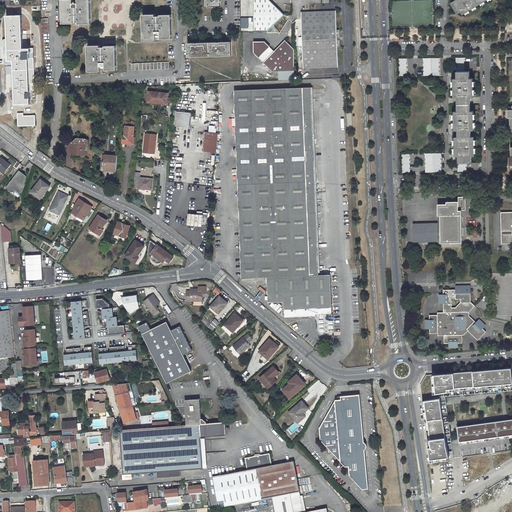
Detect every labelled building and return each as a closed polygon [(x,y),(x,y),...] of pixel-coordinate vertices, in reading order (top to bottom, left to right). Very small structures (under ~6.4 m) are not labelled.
[(71,0),(60,0),(60,23),(72,23),(72,21),(76,21),(76,23),(89,23),(88,0),(76,0),(77,1),(72,1),(71,0)] [(267,31),(283,16),(268,0),(252,0),(253,31),(267,31)] [(455,0),(451,3),(457,14),(461,12),(462,15),(465,13),(466,15),(470,13),(469,11),(472,9),(473,11),(477,9),(476,7),(481,4),(482,6),(486,3),(485,2),(487,0),(488,0),(489,1),(491,0),(455,0)] [(339,40),(339,38),(340,38),(340,30),(337,30),(336,10),(301,11),(302,37),(298,37),(298,46),(302,46),(303,68),(338,67),(337,48),(340,48),(340,40),(339,40)] [(142,14),(142,40),(155,40),(154,36),(159,36),(159,39),(171,39),(170,14),(159,15),(159,16),(154,16),(154,14),(142,14)] [(0,64),(3,64),(3,65),(5,67),(13,67),(14,104),(29,103),(29,84),(34,84),(33,58),(29,58),(29,52),(27,52),(26,44),(22,45),(21,15),(6,16),(7,39),(4,40),(2,42),(3,61),(0,61),(0,64)] [(231,56),(230,41),(186,42),(187,57),(231,56)] [(294,79),(294,50),(285,41),(274,52),(263,63),(272,72),(279,72),(279,79),(294,79)] [(253,42),(254,53),(259,59),(270,48),(270,47),(265,42),(253,42)] [(99,70),(99,67),(104,67),(104,70),(115,69),(114,46),(103,46),(103,47),(99,47),(99,45),(86,45),(86,71),(99,70)] [(263,63),(274,52),(270,48),(259,59),(263,63)] [(469,78),(468,71),(463,71),(463,57),(455,57),(456,78),(453,78),(453,90),(451,90),(451,94),(453,94),(453,97),(456,97),(457,111),(454,111),(454,130),(457,130),(458,137),(454,137),(455,148),(453,148),(453,153),(455,152),(455,156),(458,156),(458,171),(466,171),(466,162),(471,162),(471,155),(474,155),(474,152),(476,152),(476,148),(474,148),(474,144),(476,144),(476,139),(474,140),(474,136),(470,136),(470,129),(473,129),(473,126),(475,126),(475,122),(473,122),(473,118),(475,118),(475,114),(473,114),(473,111),(470,111),(469,97),(472,97),(472,93),(474,93),(474,89),(472,89),(472,85),(474,85),(474,81),(472,81),(472,78),(469,78)] [(399,58),(400,76),(408,75),(406,58),(399,58)] [(438,58),(423,58),(423,76),(438,75),(438,58)] [(131,63),(131,69),(168,68),(168,61),(131,63)] [(317,275),(309,87),(289,88),(234,90),(242,279),(268,278),(269,302),(285,302),(285,315),(333,314),(332,275),(317,275)] [(168,101),(169,92),(149,90),(148,101),(163,102),(163,101),(168,101)] [(177,108),(176,122),(190,123),(191,109),(177,108)] [(35,113),(24,113),(23,110),(18,111),(18,124),(35,123),(35,113)] [(122,135),(121,142),(132,143),(134,122),(125,122),(124,135),(122,135)] [(218,131),(190,128),(190,133),(184,133),(182,152),(203,154),(204,147),(216,149),(218,131)] [(156,133),(146,132),(144,151),(154,152),(156,133)] [(72,142),(72,143),(71,154),(85,155),(85,150),(88,151),(88,141),(87,140),(85,139),(81,138),(79,138),(78,139),(76,139),(74,140),(72,142)] [(426,153),(426,156),(426,172),(441,172),(441,156),(440,153),(426,153)] [(402,154),(402,157),(402,173),(410,172),(409,154),(402,154)] [(117,156),(102,155),(102,161),(104,161),(104,170),(116,171),(117,156)] [(0,169),(6,174),(13,166),(3,158),(0,162),(0,169)] [(20,171),(6,188),(15,195),(18,192),(20,194),(25,188),(27,176),(20,171)] [(140,178),(140,173),(134,172),(133,187),(152,190),(153,179),(140,178)] [(41,180),(32,192),(41,200),(51,187),(41,180)] [(69,197),(59,192),(51,211),(61,216),(69,197)] [(466,211),(466,197),(458,197),(458,202),(446,202),(446,204),(438,205),(438,216),(440,216),(440,244),(462,243),(461,211),(466,211)] [(93,207),(80,199),(76,204),(75,208),(76,210),(74,214),(84,220),(93,207)] [(511,212),(500,212),(500,244),(511,243),(511,212)] [(200,215),(188,214),(187,223),(199,224),(200,215)] [(103,231),(102,230),(107,222),(99,216),(89,230),(99,237),(103,231)] [(125,243),(130,228),(123,226),(123,224),(119,223),(113,239),(125,243)] [(1,224),(3,242),(11,241),(20,240),(20,239),(11,232),(1,224)] [(436,225),(414,226),(414,242),(436,241),(436,225)] [(145,247),(136,241),(125,257),(135,264),(141,256),(140,255),(145,247)] [(61,244),(58,247),(65,253),(68,250),(61,244)] [(174,257),(158,245),(151,254),(153,255),(152,257),(152,259),(152,261),(153,262),(151,264),(154,266),(155,263),(157,264),(159,264),(161,263),(162,261),(163,263),(165,260),(169,263),(174,257)] [(11,263),(20,262),(19,247),(10,248),(10,251),(10,253),(11,263)] [(38,262),(42,258),(35,252),(31,257),(38,262)] [(40,272),(40,268),(34,269),(28,270),(28,269),(26,270),(26,274),(29,273),(29,275),(28,275),(28,278),(30,278),(30,279),(33,279),(33,282),(39,281),(38,280),(41,279),(40,278),(44,277),(43,275),(42,275),(41,271),(40,272)] [(202,286),(198,287),(198,289),(198,291),(191,291),(187,291),(187,301),(195,301),(202,301),(203,301),(202,293),(206,293),(206,287),(202,286)] [(219,295),(222,290),(215,286),(213,292),(219,295)] [(442,344),(447,344),(447,347),(457,347),(457,343),(461,343),(461,335),(461,329),(466,329),(472,323),(466,317),(464,317),(464,312),(468,312),(473,307),(469,303),(469,290),(466,290),(466,286),(454,287),(454,290),(454,292),(450,292),(450,290),(442,290),(442,295),(438,295),(438,304),(442,304),(442,315),(428,316),(428,320),(424,320),(424,329),(428,329),(428,333),(442,333),(442,344)] [(160,303),(153,294),(143,301),(152,313),(158,309),(156,306),(160,303)] [(218,314),(227,303),(219,296),(210,307),(218,314)] [(102,299),(96,299),(97,308),(102,307),(102,311),(97,311),(98,319),(102,319),(102,326),(107,325),(108,334),(125,333),(124,325),(118,326),(117,316),(113,316),(112,308),(110,308),(109,304),(102,299)] [(82,301),(71,302),(74,339),(85,338),(82,301)] [(20,325),(35,324),(33,306),(28,306),(28,308),(26,308),(26,306),(23,307),(24,310),(24,311),(25,311),(25,314),(24,314),(24,316),(19,317),(20,325)] [(15,356),(10,310),(0,311),(0,373),(11,372),(11,374),(11,377),(17,376),(16,370),(16,363),(9,364),(8,357),(15,356)] [(476,322),(468,314),(468,312),(464,312),(464,317),(466,317),(472,323),(476,322)] [(232,333),(243,321),(235,313),(224,325),(232,333)] [(206,326),(210,323),(204,317),(200,320),(206,326)] [(212,331),(220,322),(215,318),(207,326),(212,331)] [(468,330),(477,340),(486,331),(483,329),(485,326),(478,319),(476,322),(472,323),(466,329),(468,330)] [(170,327),(167,321),(157,326),(160,332),(170,327)] [(184,355),(192,350),(180,326),(171,330),(170,327),(160,332),(157,326),(151,329),(147,322),(139,326),(167,383),(191,371),(184,355)] [(35,329),(25,330),(25,338),(24,339),(25,344),(25,349),(35,348),(35,343),(36,343),(35,329)] [(248,333),(233,346),(240,354),(251,345),(249,343),(253,339),(248,333)] [(270,340),(260,352),(268,360),(274,353),(274,354),(280,348),(270,340)] [(25,349),(25,355),(26,355),(26,357),(25,357),(26,364),(37,363),(37,356),(36,356),(36,354),(36,348),(35,348),(25,349)] [(136,350),(98,354),(99,364),(137,361),(136,350)] [(92,352),(64,355),(65,365),(93,362),(92,352)] [(268,388),(277,381),(277,380),(274,377),(280,372),(274,366),(260,378),(268,388)] [(511,385),(511,380),(511,368),(448,373),(426,375),(420,385),(430,461),(453,458),(452,451),(447,452),(446,445),(439,393),(447,391),(511,385)] [(110,379),(107,369),(95,372),(98,382),(110,379)] [(76,378),(80,378),(80,371),(64,372),(65,377),(55,377),(55,385),(76,384),(76,378)] [(22,383),(21,376),(0,378),(0,387),(5,387),(5,384),(22,383)] [(290,399),(306,385),(297,376),(289,383),(290,384),(282,391),(290,399)] [(511,390),(511,385),(447,391),(439,393),(446,445),(447,452),(452,451),(444,397),(511,390)] [(163,389),(161,390),(162,392),(162,399),(165,399),(165,401),(164,401),(164,402),(162,403),(162,404),(170,403),(163,389)] [(128,392),(117,395),(121,409),(132,406),(132,405),(136,404),(134,398),(130,399),(128,392)] [(94,401),(89,401),(90,413),(106,411),(105,403),(104,403),(103,394),(96,395),(97,402),(94,402),(94,401)] [(364,489),(370,488),(366,449),(367,449),(368,447),(368,446),(368,445),(367,443),(365,441),(361,394),(342,396),(342,399),(337,400),(321,429),(321,440),(350,470),(351,475),(364,489)] [(119,430),(123,474),(123,479),(132,479),(131,473),(157,471),(158,477),(181,475),(180,470),(203,468),(201,437),(226,435),(225,422),(207,423),(207,422),(208,420),(204,417),(203,418),(201,418),(200,399),(185,400),(187,425),(169,426),(152,427),(119,430)] [(304,414),(309,410),(302,402),(289,413),(298,424),(306,417),(304,414)] [(134,413),(132,406),(121,409),(125,423),(136,419),(139,418),(138,412),(136,412),(134,413)] [(3,424),(10,424),(9,411),(2,411),(3,424)] [(511,435),(511,419),(507,420),(503,421),(488,423),(483,423),(468,425),(464,426),(456,427),(458,442),(511,435)] [(64,434),(78,432),(78,431),(77,424),(77,420),(63,422),(64,434)] [(25,433),(25,437),(26,437),(30,437),(30,432),(29,421),(24,421),(24,423),(19,423),(19,424),(17,424),(17,423),(18,429),(19,429),(20,429),(21,434),(25,433)] [(111,431),(103,432),(103,442),(111,442),(111,431)] [(72,447),(77,446),(76,433),(71,434),(71,436),(61,437),(62,438),(63,438),(63,442),(66,442),(69,441),(71,441),(72,447)] [(31,437),(31,445),(42,445),(42,437),(31,437)] [(22,445),(26,445),(25,438),(15,439),(16,454),(16,457),(18,470),(19,479),(20,485),(27,485),(24,455),(22,455),(21,447),(22,447),(22,445)] [(104,462),(103,450),(94,451),(94,453),(83,454),(85,467),(96,465),(95,463),(104,462)] [(248,471),(213,478),(215,490),(218,502),(224,501),(225,507),(273,498),(274,505),(301,500),(300,493),(294,462),(272,467),(270,454),(245,459),(248,471)] [(11,471),(18,470),(16,457),(15,457),(15,455),(9,456),(10,471),(11,471)] [(38,458),(34,458),(35,460),(34,460),(36,485),(49,484),(49,479),(50,479),(49,464),(48,464),(47,459),(38,460),(38,458)] [(65,481),(65,483),(68,482),(65,467),(54,468),(56,481),(56,482),(60,481),(64,480),(64,482),(65,481)] [(72,476),(72,473),(67,473),(68,485),(73,484),(73,481),(75,480),(75,476),(72,476)] [(202,486),(189,487),(190,495),(203,494),(202,486)] [(144,490),(134,492),(135,501),(145,500),(148,499),(146,491),(148,490),(147,489),(144,489),(144,490)] [(178,489),(166,490),(166,497),(179,496),(178,489)] [(126,492),(118,493),(118,502),(127,502),(126,492)] [(135,501),(127,502),(128,508),(137,507),(137,508),(146,507),(145,500),(135,501)] [(314,511),(303,511),(301,500),(274,505),(275,511),(327,511),(327,510),(314,511)] [(26,511),(35,511),(35,502),(26,502),(26,511)] [(74,511),(75,502),(60,503),(59,511),(74,511)]
